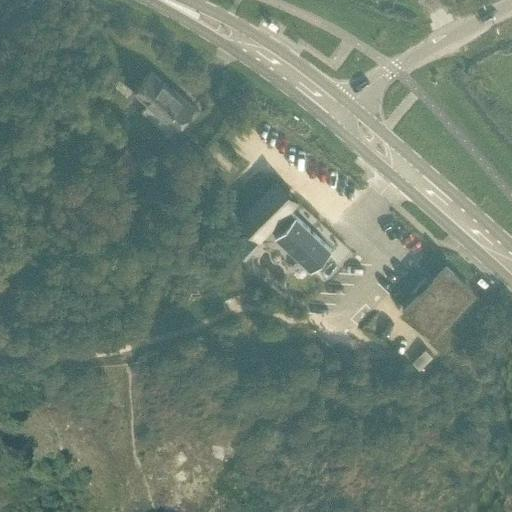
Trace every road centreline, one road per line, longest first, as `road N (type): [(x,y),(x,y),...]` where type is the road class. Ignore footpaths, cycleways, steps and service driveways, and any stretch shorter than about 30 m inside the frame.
road 1 (secondary): [(334,126),(511,281)]
road 2 (secondary): [(146,0),(334,126)]
road 3 (secondary): [(511,248),(349,108)]
road 4 (secondary): [(349,108),(222,23),(169,0)]
road 5 (unclassified): [(349,108),(392,68),(511,6)]
